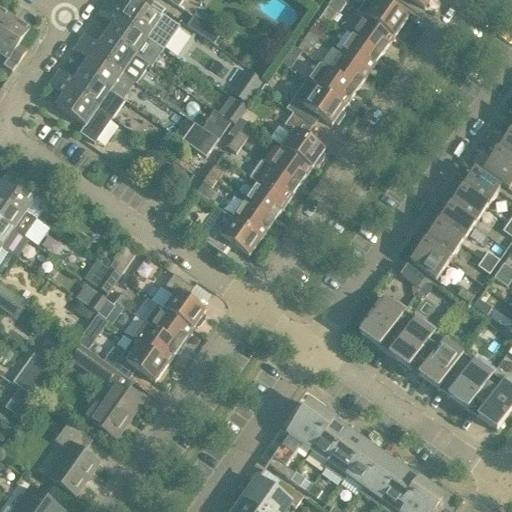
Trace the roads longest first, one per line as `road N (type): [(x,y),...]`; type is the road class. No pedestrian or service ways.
road 1 (residential): [(468,0),(250,305)]
road 2 (residential): [(314,350),(511,68)]
road 3 (residential): [(250,305),(0,132)]
road 4 (residential): [(250,305),(104,511)]
road 5 (residential): [(497,478),(314,350)]
road 6 (residential): [(199,511),(314,350)]
road 7 (residential): [(69,20),(0,121)]
